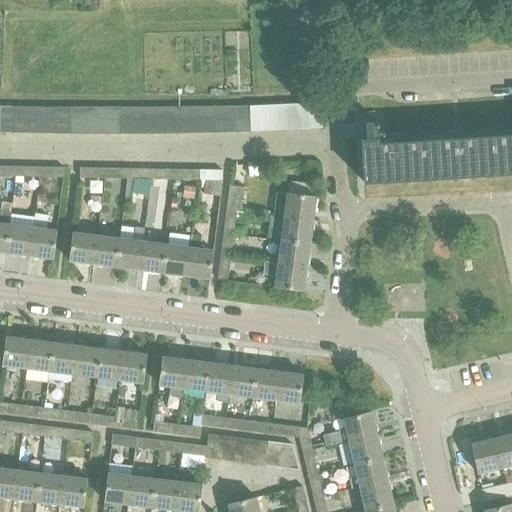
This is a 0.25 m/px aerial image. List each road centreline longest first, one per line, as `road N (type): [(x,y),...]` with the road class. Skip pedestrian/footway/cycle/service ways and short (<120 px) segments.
road 1 (residential): [(335,333),(0,291)]
road 2 (unclassified): [(334,141),(0,146)]
road 3 (residential): [(511,79),(346,92),(334,141)]
road 4 (residential): [(348,212),(505,203)]
road 5 (residential): [(420,410),(406,352),(335,333)]
road 6 (residential): [(335,333),(348,212)]
